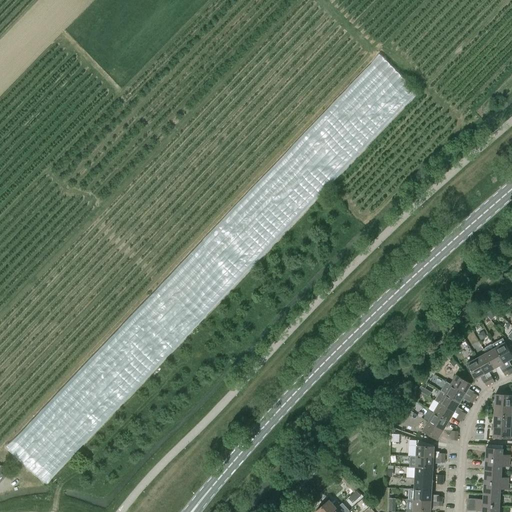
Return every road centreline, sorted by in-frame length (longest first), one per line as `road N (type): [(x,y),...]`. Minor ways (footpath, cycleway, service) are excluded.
road 1 (primary): [(192,511),(361,326),(511,189)]
road 2 (residential): [(458,511),(469,421),(490,389),(511,377)]
